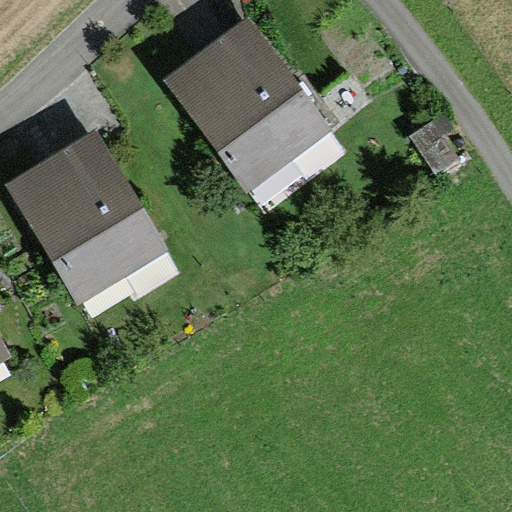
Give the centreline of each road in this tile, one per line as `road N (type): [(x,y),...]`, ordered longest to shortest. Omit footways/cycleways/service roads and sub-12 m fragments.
road 1 (track): [(511,180),(380,0)]
road 2 (residential): [(0,118),(128,0)]
